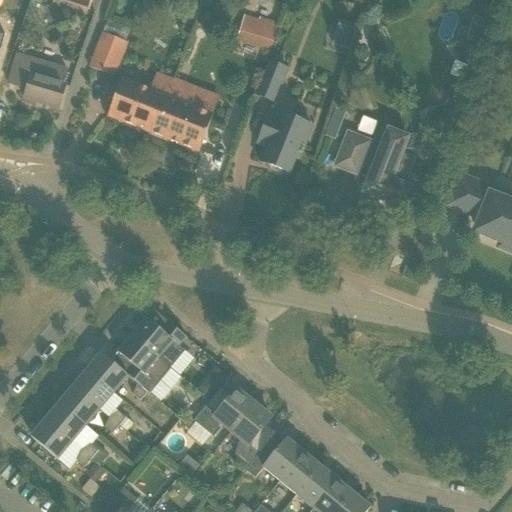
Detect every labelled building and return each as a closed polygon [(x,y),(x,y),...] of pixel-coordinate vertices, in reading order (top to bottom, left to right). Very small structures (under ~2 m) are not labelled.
[(62,0),(89,9),(92,0),(62,0)] [(237,39),(271,50),(280,21),(259,15),(258,18),(245,13),(237,39)] [(478,34),(482,21),(471,17),(467,30),(478,34)] [(0,54),(11,22),(0,18),(0,54)] [(351,49),(359,28),(343,22),(335,43),(351,49)] [(103,33),(90,67),(89,68),(116,78),(116,77),(114,76),(127,43),(103,33)] [(18,55),(15,65),(9,84),(27,90),(24,99),(59,110),(66,85),(63,85),(67,70),(18,55)] [(276,104),(290,69),(268,60),(254,96),(276,104)] [(122,80),(108,116),(146,131),(155,110),(161,113),(167,98),(122,80)] [(198,154),(205,136),(213,116),(167,98),(161,113),(155,110),(146,131),(198,152),(197,154),(198,154)] [(336,109),(326,135),(337,139),(347,113),(336,109)] [(270,112),(265,125),(258,143),(266,147),(260,162),(289,174),(295,158),(299,160),(312,125),(278,112),(277,115),(270,112)] [(365,116),(359,130),(372,135),(378,122),(365,116)] [(411,137),(389,128),(363,193),(403,209),(412,186),(406,184),(416,158),(404,154),(411,137)] [(359,177),(373,141),(347,131),(333,167),(359,177)] [(511,193),(461,173),(456,186),(448,205),(482,218),(477,231),(511,245),(511,193)] [(132,336),(171,369),(185,352),(179,346),(186,338),(168,322),(161,331),(146,319),(132,336)] [(128,377),(137,384),(147,392),(160,403),(168,394),(181,378),(171,369),(132,336),(111,362),(128,377)] [(114,394),(128,377),(111,362),(101,354),(87,371),(114,394)] [(100,410),(114,394),(87,371),(73,388),(100,410)] [(219,388),(211,381),(203,383),(197,389),(209,399),(219,388)] [(147,392),(137,384),(133,394),(140,401),(147,392)] [(59,404),(86,427),(100,410),(73,388),(59,404)] [(219,425),(230,434),(256,402),(248,395),(246,398),(236,390),(231,396),(221,388),(194,421),(211,435),(219,425)] [(249,467),(272,439),(277,434),(266,425),(272,419),(262,411),(264,408),(256,402),(230,434),(238,441),(236,455),(249,467)] [(72,443),(86,427),(59,404),(45,420),(72,443)] [(109,418),(118,426),(119,425),(127,432),(133,425),(118,412),(109,418)] [(118,426),(109,418),(104,428),(112,434),(118,426)] [(58,460),(72,443),(45,420),(35,432),(38,435),(34,440),(58,460)] [(249,467),(246,471),(254,479),(263,468),(279,482),(304,452),(303,453),(286,439),(281,446),(272,439),(249,467)] [(86,448),(94,455),(98,451),(90,445),(86,448)] [(94,455),(86,448),(82,450),(77,461),(84,467),(94,455)] [(305,452),(304,452),(279,482),(296,496),(320,467),(304,454),(305,452)] [(96,483),(105,472),(96,464),(87,475),(96,483)] [(336,480),(320,467),(296,496),(312,510),(338,479),(337,479),(336,480)] [(338,480),(338,479),(312,510),(310,511),(338,511),(354,494),(337,481),(338,480)] [(124,488),(104,511),(131,511),(129,510),(138,500),(124,488)] [(367,511),(371,508),(354,494),(338,511),(367,511)]
